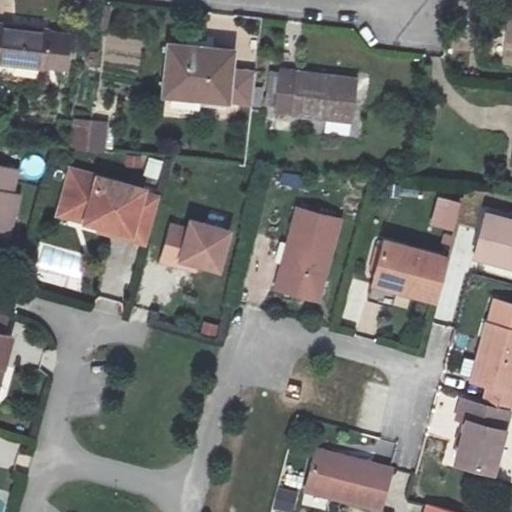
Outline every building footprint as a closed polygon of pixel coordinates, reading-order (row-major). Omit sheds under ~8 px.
[(72,29),(0,21),(0,60),(68,67),(72,29)] [(227,108),(231,71),(232,50),(130,37),(124,88),(158,91),(157,101),(227,108)] [(231,71),(227,108),(254,111),(258,75),(231,71)] [(325,119),(350,122),(355,123),(360,80),(285,71),(281,114),(325,119)] [(350,122),(325,119),(324,131),(350,134),(350,122)] [(92,153),(95,122),(83,121),(83,127),(73,126),(71,151),(92,153)] [(111,124),(95,122),(92,153),(108,155),(111,124)] [(0,235),(11,238),(20,199),(13,197),(19,171),(0,167),(0,235)] [(73,170),(63,206),(89,213),(86,223),(101,227),(95,249),(143,262),(159,204),(143,200),(145,195),(129,191),(130,186),(73,170)] [(283,173),(280,186),(310,189),(311,176),(283,173)] [(437,195),(430,227),(456,232),(462,200),(437,195)] [(89,213),(63,206),(60,216),(86,223),(89,213)] [(317,303),(337,223),(296,212),(276,293),(317,303)] [(511,268),(511,222),(485,215),(474,258),(511,268)] [(163,263),(181,268),(183,261),(199,265),(220,271),(231,231),(192,221),(189,231),(172,226),(163,263)] [(399,290),(436,300),(447,261),(382,243),(370,290),(398,298),(399,290)] [(197,272),(199,265),(183,261),(181,268),(197,272)] [(98,296),(95,309),(120,316),(124,303),(98,296)] [(485,402),(511,409),(511,306),(496,302),(489,326),(488,326),(473,382),(490,386),(485,402)] [(0,367),(5,368),(14,337),(0,333),(0,367)] [(491,475),(507,416),(460,404),(456,421),(464,423),(453,463),(491,475)] [(305,492),(379,511),(390,473),(316,452),(305,492)]
